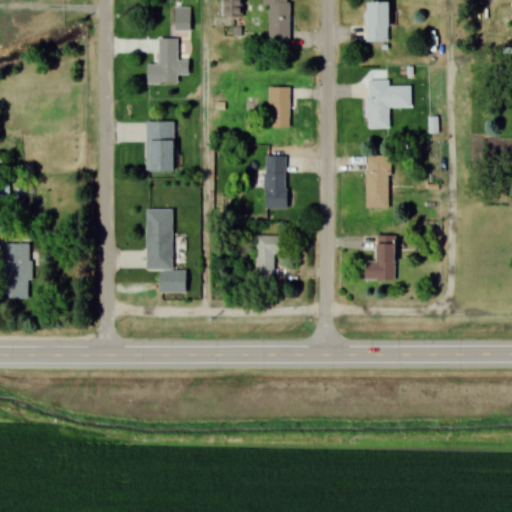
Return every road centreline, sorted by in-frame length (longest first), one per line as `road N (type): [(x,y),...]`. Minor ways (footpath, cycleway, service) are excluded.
road 1 (primary): [(0,355),(511,355)]
road 2 (residential): [(327,355),(327,0)]
road 3 (residential): [(107,355),(107,0)]
